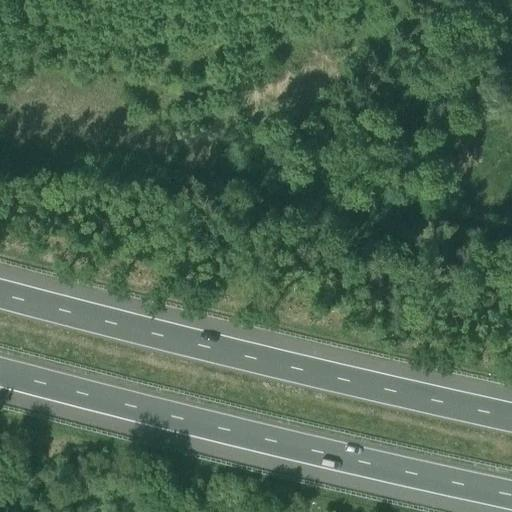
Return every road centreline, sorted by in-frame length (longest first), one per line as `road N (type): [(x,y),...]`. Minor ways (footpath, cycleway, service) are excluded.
road 1 (motorway): [(511,414),(0,291)]
road 2 (motorway): [(0,375),(511,498)]
